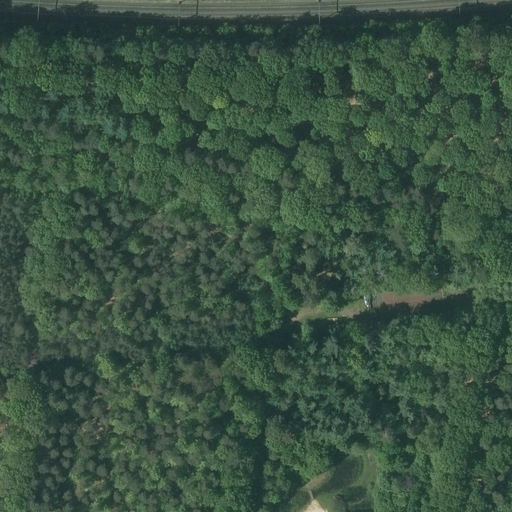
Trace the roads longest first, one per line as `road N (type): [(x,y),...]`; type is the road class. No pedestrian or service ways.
road 1 (track): [(0,151),(511,241)]
road 2 (track): [(511,55),(262,71),(0,64)]
road 3 (track): [(0,51),(255,58),(511,43)]
road 4 (track): [(69,163),(8,511)]
road 5 (track): [(505,240),(467,511)]
road 6 (track): [(22,428),(264,434)]
road 7 (track): [(250,511),(284,318)]
